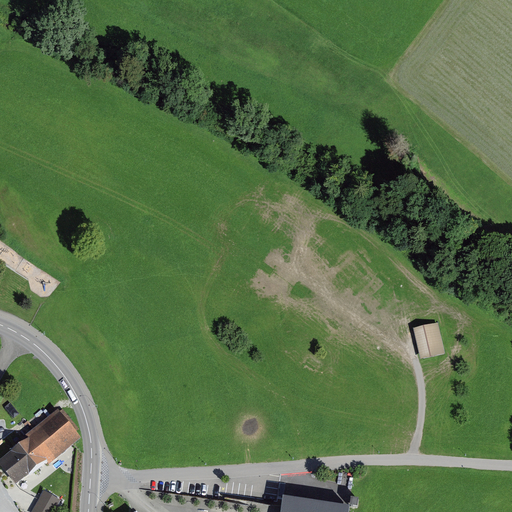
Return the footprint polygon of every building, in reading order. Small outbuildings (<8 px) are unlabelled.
[(289,242),(296,234),(281,221),(274,229),(289,242)] [(266,282),(288,249),(267,235),(245,268),(266,282)] [(388,258),(379,245),(369,251),(362,241),(341,255),(375,308),(399,293),(387,275),(402,266),(394,254),(388,258)] [(439,325),(414,330),(421,361),(446,355),(439,325)] [(298,368),(311,376),(319,362),(307,355),(298,368)] [(83,440),(62,413),(30,438),(31,440),(2,462),(20,484),(49,461),(51,464),(83,440)] [(54,511),(60,502),(45,493),(34,511),(54,511)] [(282,511),(347,511),(349,508),(285,497),(283,509),(282,511)]
